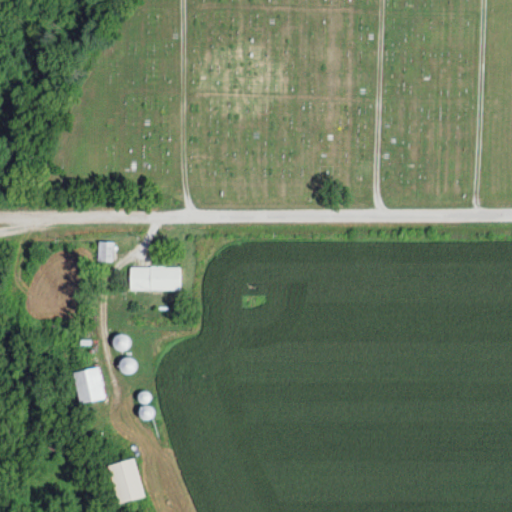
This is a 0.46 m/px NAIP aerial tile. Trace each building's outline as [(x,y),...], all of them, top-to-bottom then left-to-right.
[(113,261),(113,241),(97,241),(97,261),(113,261)] [(180,289),(180,266),(129,266),(129,289),(180,289)] [(112,347),(125,350),(128,335),(115,333),(112,347)] [(120,374),(133,372),(131,356),(118,358),(120,374)] [(104,397),(97,366),(71,372),(79,403),(104,397)] [(106,465),(116,504),(143,497),(134,458),(106,465)]
